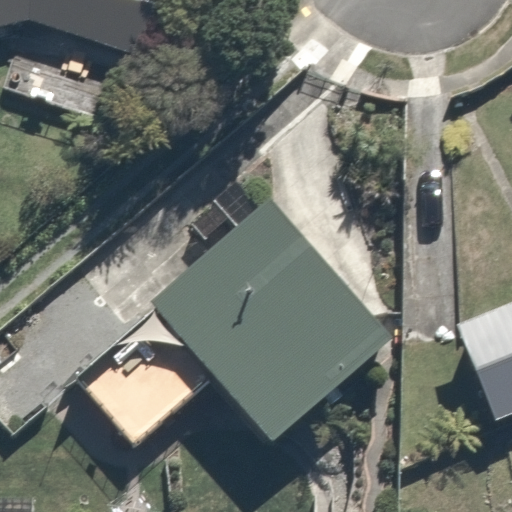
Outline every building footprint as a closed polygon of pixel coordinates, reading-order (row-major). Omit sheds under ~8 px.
[(0,0),(0,42),(27,35),(138,68),(157,0),(0,0)] [(111,71),(15,46),(0,104),(96,130),(111,71)] [(277,213),(155,326),(287,469),(409,356),(277,213)] [(511,431),(511,318),(464,336),(501,435),(511,431)] [(145,325),(73,390),(141,465),(213,400),(145,325)]
